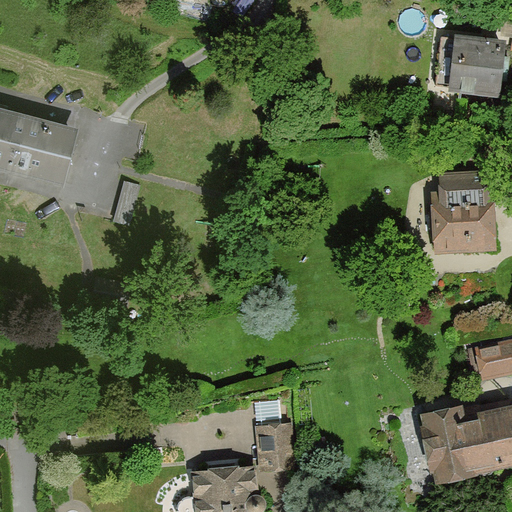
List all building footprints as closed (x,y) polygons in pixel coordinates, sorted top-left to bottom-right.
[(504,42),(440,36),(436,86),(500,92),(504,48),(504,42)] [(80,124),(0,102),(0,164),(64,182),(80,124)] [(511,134),(479,136),(481,159),(510,158),(510,164),(511,163),(511,134)] [(443,195),(432,196),(434,249),(498,246),(495,192),(487,192),(487,173),(442,175),(443,195)] [(117,216),(134,221),(145,182),(128,177),(117,216)] [(97,278),(94,303),(127,308),(131,283),(97,278)] [(511,339),(471,347),(477,380),(511,373),(511,339)] [(511,464),(511,410),(465,420),(462,405),(421,413),(436,487),(475,479),(473,472),(511,464)] [(295,468),(292,422),(259,424),(263,471),(295,468)] [(258,492),(256,466),(195,472),(198,511),(260,511),(264,509),(266,506),(267,500),(266,496),(262,494),(258,492)]
